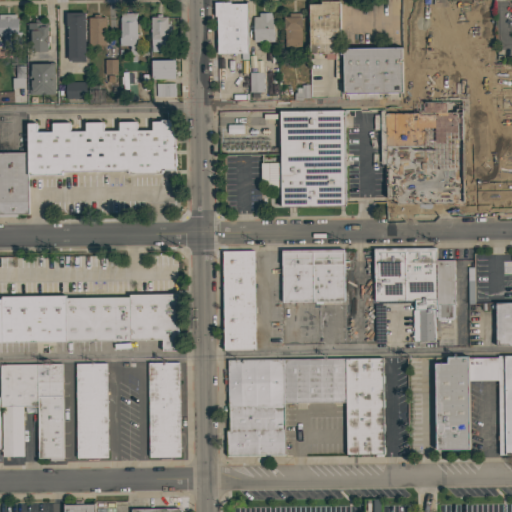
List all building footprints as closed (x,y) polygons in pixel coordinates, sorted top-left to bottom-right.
[(340,53),(339,53),(340,78),(335,78),(334,53),(309,54),(308,4),(320,4),(320,1),(339,1),(340,53)] [(247,58),(240,58),(240,53),(217,53),(216,16),(214,16),(214,2),(229,2),(229,3),(246,3),(247,58)] [(84,12),(85,61),(71,62),(71,60),(68,61),(67,26),(66,26),(66,12),(84,12)] [(271,12),(272,17),(272,32),(274,32),(274,41),(253,42),(253,17),(258,17),(258,13),(271,12)] [(400,15),(409,15),(409,12),(413,12),(413,15),(421,15),(421,33),(432,33),(432,58),(422,58),(422,60),(418,60),(418,58),(409,58),(409,67),(401,67),(401,47),(400,15)] [(136,13),(136,17),(136,43),(137,43),(137,54),(127,54),(127,45),(119,45),(119,37),(120,37),(120,17),(120,13),(136,13)] [(301,46),(294,46),(294,47),(284,47),(284,30),(283,30),(283,17),(289,17),(289,13),(299,13),(299,16),(301,16),(301,46)] [(0,14),(16,14),(16,18),(17,18),(18,49),(2,49),(2,42),(0,42),(0,14)] [(93,17),(93,14),(100,14),(100,17),(105,17),(105,45),(88,45),(88,17),(93,17)] [(167,39),(164,39),(165,51),(151,52),(150,17),(156,17),(156,14),(162,14),(162,17),(167,16),(167,39)] [(47,35),(48,35),(48,43),(47,43),(47,51),(31,51),(31,32),(27,32),(27,23),(34,23),(34,19),(41,19),(41,22),(47,22),(47,35)] [(401,47),(401,67),(402,92),(343,93),(343,54),(340,54),(340,48),(401,47)] [(106,59),(106,58),(117,58),(117,74),(104,75),(104,59),(106,59)] [(174,59),(175,78),(153,79),(153,78),(151,78),(151,60),(174,59)] [(54,62),(54,74),(55,74),(55,91),(54,91),(54,94),(29,94),(29,91),(28,91),(28,62),(40,61),(40,63),(54,62)] [(12,66),(25,66),(25,78),(24,78),(24,88),(12,88),(12,66)] [(263,92),(249,92),(249,72),(262,72),(263,92)] [(86,82),(86,98),(73,98),(73,103),(67,103),(67,98),(66,98),(66,82),(86,82)] [(174,83),(175,96),(156,97),(155,83),(174,83)] [(301,100),(293,100),(293,92),(294,92),(294,87),(300,87),(300,84),(309,84),(309,98),(301,98),(301,100)] [(104,103),(88,103),(87,85),(99,85),(99,88),(102,88),(102,89),(103,89),(104,103)] [(511,106),(511,203),(462,204),(461,134),(459,134),(459,130),(461,130),(461,107),(511,106)] [(344,110),(344,127),(346,127),(346,153),(345,153),(345,164),(346,164),(346,193),(345,193),(345,206),(281,207),(279,111),(344,110)] [(128,174),(128,170),(61,171),(61,175),(28,175),(27,123),(36,123),(36,132),(52,132),(51,123),(69,123),(69,132),(85,131),(85,122),(103,122),(103,131),(118,131),(118,122),(136,122),(136,130),(151,130),(151,121),(160,121),(160,119),(174,119),(175,170),(161,170),(161,173),(128,174)] [(0,152),(27,152),(28,214),(16,214),(16,217),(0,217),(0,152)] [(436,309),(434,309),(434,340),(413,340),(412,310),(414,310),(414,300),(403,300),(403,304),(395,304),(395,300),(394,300),(394,302),(385,302),(385,301),(374,301),(373,248),(435,248),(435,260),(436,304),(436,309)] [(315,301),(293,302),(293,304),(284,305),(284,302),(282,302),(281,250),(314,249),(315,301)] [(343,249),(344,301),(321,301),(321,304),(315,304),(315,301),(314,249),(343,249)] [(254,349),(223,350),(222,251),(253,250),(254,349)] [(453,260),(453,268),(459,267),(459,280),(453,280),(453,281),(459,281),(459,293),(454,293),(454,295),(456,295),(456,301),(454,301),(454,305),(451,305),(451,317),(439,317),(439,304),(436,304),(435,260),(453,260)] [(0,299),(1,299),(1,296),(65,295),(65,298),(130,297),(130,295),(177,294),(178,351),(162,351),(162,340),(0,342),(0,299)] [(511,345),(496,346),(495,303),(511,302),(511,345)] [(382,345),(381,309),(371,309),(372,345),(382,345)] [(497,357),(497,356),(511,355),(511,454),(499,455),(498,380),(468,380),(467,358),(497,357)] [(468,380),(469,449),(436,449),(434,357),(467,356),(467,358),(468,380)] [(283,359),(344,358),(345,406),(333,406),(333,402),(292,403),(292,424),(284,424),(283,359)] [(344,358),(382,358),(382,375),(383,375),(383,383),(382,383),(382,400),(383,400),(384,407),(382,407),(383,447),(384,447),(384,454),(383,454),(346,455),(345,406),(344,358)] [(284,456),(226,457),(226,431),(228,431),(227,360),(283,359),(284,424),(284,456)] [(178,362),(180,457),(149,457),(147,362),(178,362)] [(106,363),(107,457),(76,458),(75,363),(106,363)] [(0,365),(60,365),(62,462),(48,462),(48,459),(37,459),(36,414),(32,414),(32,409),(36,409),(36,407),(22,407),(22,457),(1,458),(1,408),(0,408),(0,365)]
